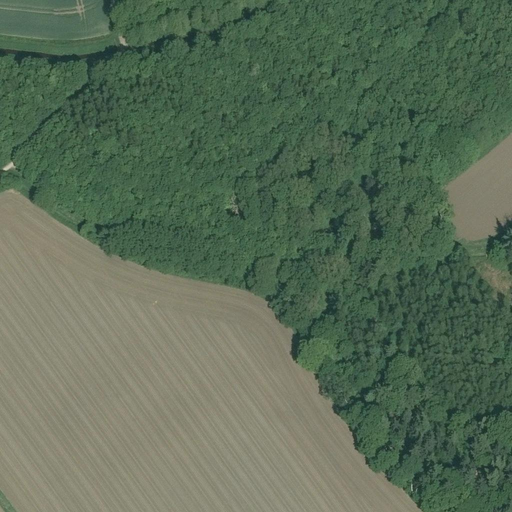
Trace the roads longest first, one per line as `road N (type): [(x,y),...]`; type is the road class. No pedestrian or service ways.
road 1 (track): [(277,25),(216,58),(116,62)]
road 2 (track): [(244,0),(121,41)]
